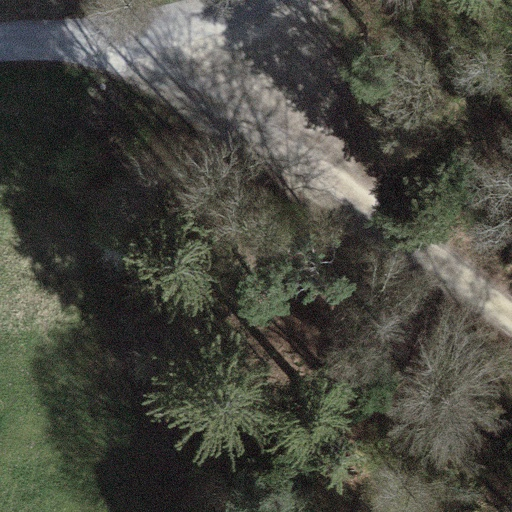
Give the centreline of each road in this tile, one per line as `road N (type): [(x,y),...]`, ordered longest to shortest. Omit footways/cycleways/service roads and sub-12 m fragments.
road 1 (track): [(217,33),(511,303)]
road 2 (unclassified): [(0,40),(217,33),(266,0)]
